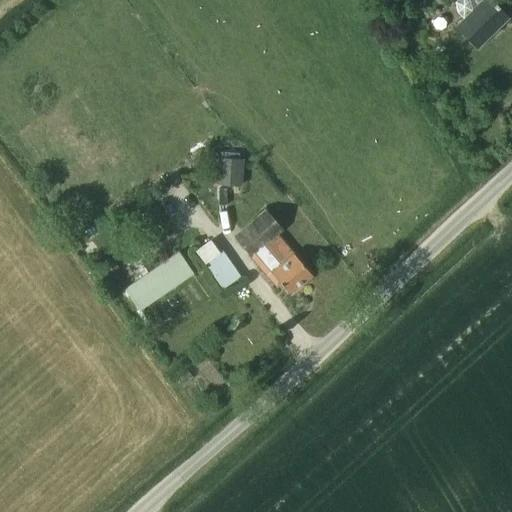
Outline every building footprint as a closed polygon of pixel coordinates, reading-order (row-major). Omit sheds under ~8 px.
[(451,0),(454,3),(457,12),(463,19),(455,26),(478,49),(509,19),(490,0),(451,0)] [(218,157),(216,185),(242,187),(244,159),(243,159),(243,153),(221,151),(220,157),(218,157)] [(233,237),(252,258),(277,287),(281,283),(291,295),(313,276),(278,236),(284,230),(265,209),(233,237)] [(210,239),(196,250),(223,290),(241,277),(222,249),(219,252),(210,239)] [(193,273),(179,253),(127,290),(140,309),(193,273)]
